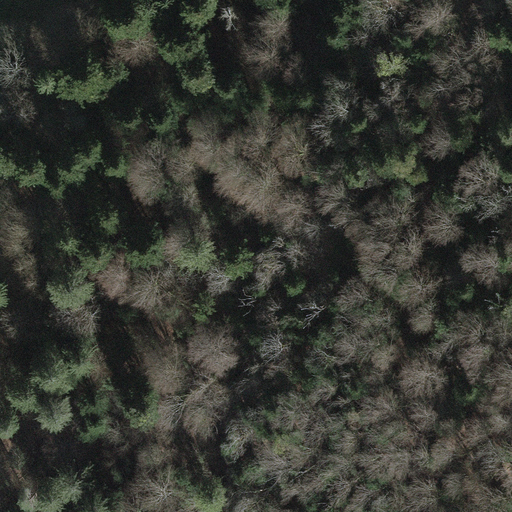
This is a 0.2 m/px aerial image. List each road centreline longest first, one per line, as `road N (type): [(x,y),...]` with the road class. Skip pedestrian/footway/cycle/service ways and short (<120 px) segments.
road 1 (track): [(483,0),(426,145),(430,207),(407,327),(421,511)]
road 2 (track): [(128,212),(133,104),(177,24),(181,0)]
road 3 (track): [(421,511),(511,350)]
